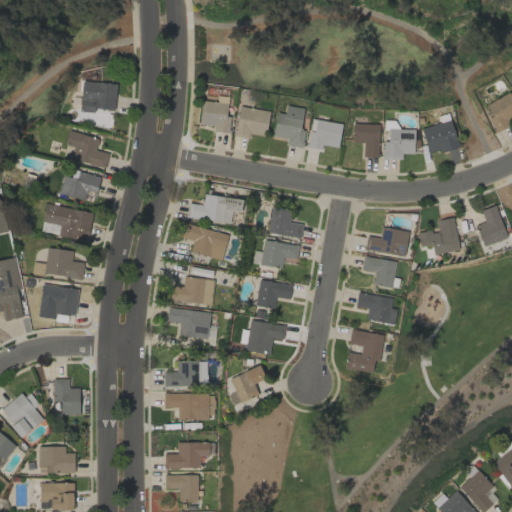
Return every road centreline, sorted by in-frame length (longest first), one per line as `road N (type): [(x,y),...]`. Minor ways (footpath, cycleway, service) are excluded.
road 1 (residential): [(129,511),(125,352),(180,88),(173,0)]
road 2 (residential): [(144,0),(151,73),(145,152),(108,296),(101,511)]
road 3 (residential): [(145,152),(407,196),(485,174),(511,157)]
road 4 (residential): [(343,189),(309,377)]
road 5 (residential): [(125,352),(60,345),(18,354),(0,367)]
